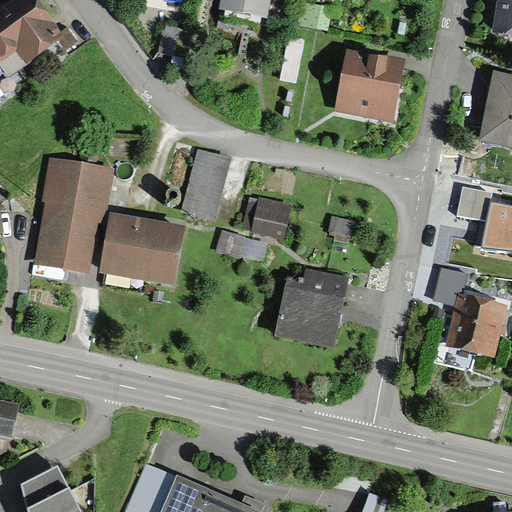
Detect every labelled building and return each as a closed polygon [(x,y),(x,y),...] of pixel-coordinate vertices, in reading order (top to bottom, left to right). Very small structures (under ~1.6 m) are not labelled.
[(38,0),(19,0),(0,13),(0,65),(7,76),(59,40),(64,48),(74,41),(65,30),(61,33),(38,0)] [(224,0),(222,14),(262,20),(265,0),(224,0)] [(511,0),(497,0),(490,35),(511,39),(511,0)] [(300,26),(323,31),(327,14),(304,9),(300,26)] [(183,59),(189,30),(166,26),(161,55),(183,59)] [(294,79),(301,39),(283,36),(276,75),(294,79)] [(335,114),(388,123),(399,66),(345,57),(335,114)] [(511,148),(511,83),(493,80),(481,143),(511,148)] [(181,212),(215,221),(232,156),(198,148),(181,212)] [(49,160),(42,202),(45,203),(36,263),(89,272),(97,224),(102,225),(111,170),(49,160)] [(511,254),(511,203),(488,198),(489,193),(469,189),(465,210),(492,215),(485,249),(511,254)] [(243,229),(284,238),(292,204),(259,197),(258,199),(250,197),(243,229)] [(174,287),(184,224),(109,211),(98,274),(174,287)] [(246,236),(221,230),(215,251),(239,259),(240,257),(245,238),(246,236)] [(262,262),(268,244),(245,238),(240,257),(262,262)] [(276,337),(333,349),(348,277),(307,268),(304,281),(289,278),(276,337)] [(490,358),(501,311),(456,300),(445,347),(490,358)] [(19,404),(0,399),(0,436),(11,439),(19,404)] [(126,511),(252,511),(145,468),(126,511)] [(79,511),(56,474),(22,491),(26,511),(25,511),(79,511)]
